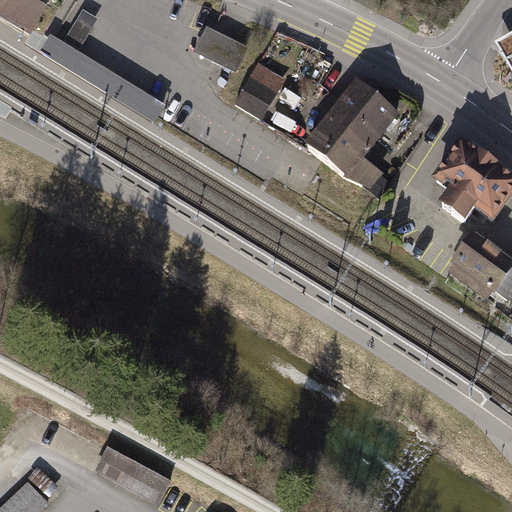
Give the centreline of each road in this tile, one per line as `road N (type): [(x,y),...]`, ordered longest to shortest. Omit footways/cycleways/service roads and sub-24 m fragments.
road 1 (track): [(0,128),(166,215),(506,435)]
road 2 (track): [(0,368),(271,511)]
road 3 (primary): [(445,83),(272,0)]
